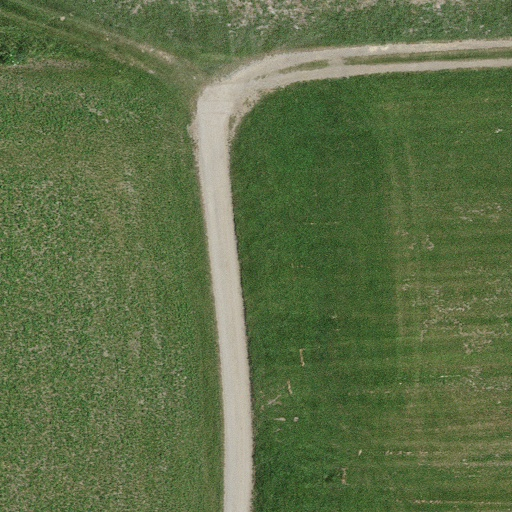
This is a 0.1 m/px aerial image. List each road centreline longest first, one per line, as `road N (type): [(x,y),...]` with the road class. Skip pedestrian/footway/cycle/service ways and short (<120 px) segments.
road 1 (track): [(233,86),(298,62),(511,53)]
road 2 (track): [(233,86),(169,45),(36,0)]
